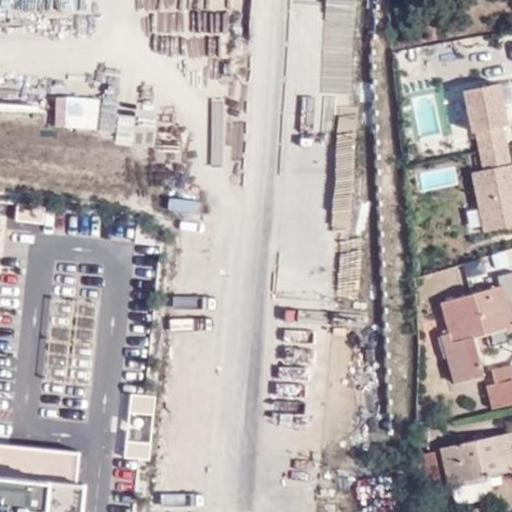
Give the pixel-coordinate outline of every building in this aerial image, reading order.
[(511,149),(499,86),(463,93),(479,171),(469,172),(481,234),(511,227),(511,149)] [(417,171),(420,190),(458,184),(455,165),(417,171)] [(477,334),(511,324),(511,269),(500,273),(503,284),(443,300),(455,341),(447,344),(460,383),(489,374),(477,334)] [(511,363),(492,368),(495,381),(487,383),(492,406),(511,401),(511,363)] [(151,459),(151,394),(126,394),(126,459),(151,459)] [(511,467),(511,430),(443,446),(451,482),(511,467)] [(0,511),(71,511),(77,453),(0,445),(0,511)] [(436,450),(417,454),(424,487),(443,483),(436,450)]
